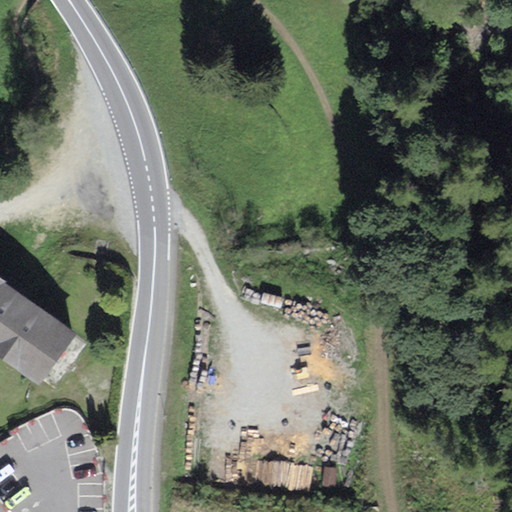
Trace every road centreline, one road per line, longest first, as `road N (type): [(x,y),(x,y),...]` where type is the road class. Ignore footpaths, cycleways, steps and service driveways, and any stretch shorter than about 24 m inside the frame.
road 1 (track): [(396,511),(382,402),(346,243),(292,70),(250,0)]
road 2 (secondary): [(69,0),(114,73),(150,179),(154,270),(132,511)]
road 3 (track): [(279,426),(195,238),(170,207),(152,202)]
